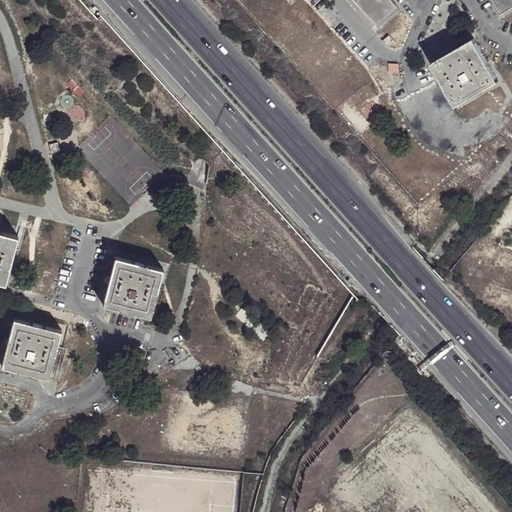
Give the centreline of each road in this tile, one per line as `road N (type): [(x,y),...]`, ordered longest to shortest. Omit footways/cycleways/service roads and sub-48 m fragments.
road 1 (motorway): [(119,0),(511,435)]
road 2 (motorway): [(511,382),(164,0)]
